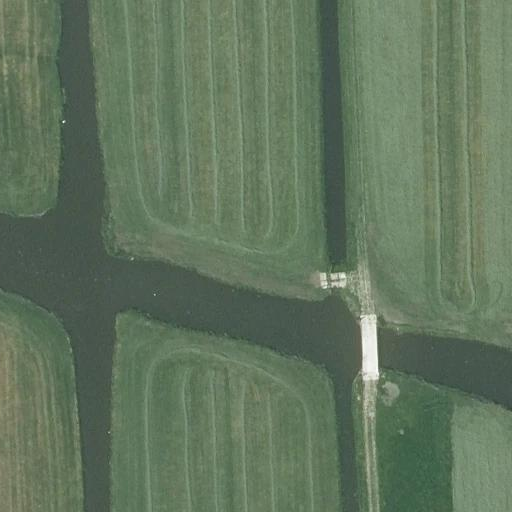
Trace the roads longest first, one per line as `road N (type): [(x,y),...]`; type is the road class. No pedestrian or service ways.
road 1 (track): [(353,38),(361,279),(274,274)]
road 2 (track): [(361,279),(372,511)]
